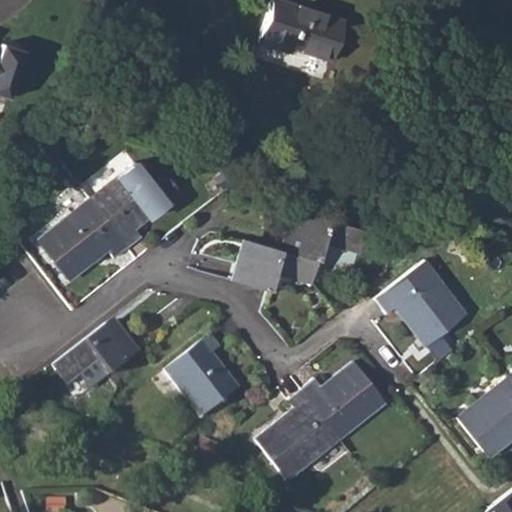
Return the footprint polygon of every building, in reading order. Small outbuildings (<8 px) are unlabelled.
[(277,0),(268,0),(254,43),(285,52),(288,46),(326,58),(339,20),(277,0)] [(0,92),(6,94),(21,51),(0,44),(0,92)] [(133,161),(88,196),(126,246),(139,235),(132,225),(163,200),(157,192),(133,161)] [(126,246),(88,196),(35,238),(66,277),(104,248),(112,257),(126,246)] [(291,216),(280,249),(316,259),(353,269),(363,229),(297,210),(295,217),(291,216)] [(241,245),(231,279),(267,290),(273,273),(309,283),(316,259),(280,249),(247,240),(245,246),(241,245)] [(420,258),(372,297),(384,311),(392,305),(424,343),(413,353),(424,371),(473,329),(420,258)] [(88,334),(50,364),(53,370),(40,381),(48,391),(62,380),(77,397),(106,374),(138,350),(110,317),(88,334)] [(207,332),(163,368),(175,383),(200,415),(234,389),(224,375),(221,376),(205,356),(218,345),(207,332)] [(312,376),(298,386),(336,435),(382,399),(352,360),(320,384),(312,376)] [(511,380),(508,375),(455,417),(485,454),(511,432),(511,380)] [(336,435),(298,386),(285,396),(293,406),(254,437),(284,475),(336,435)] [(511,511),(511,484),(478,510),(478,511),(511,511)]
